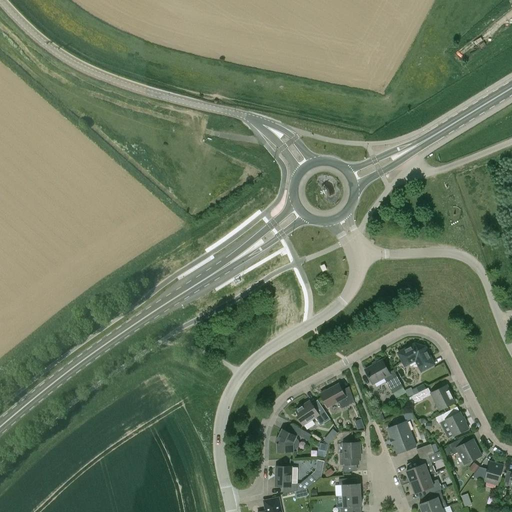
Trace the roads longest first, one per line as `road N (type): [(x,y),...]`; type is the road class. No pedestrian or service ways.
road 1 (residential): [(228,498),(257,488),(262,430),(278,402),(415,328),(443,343),(491,439),(511,450)]
road 2 (secondary): [(0,424),(53,374),(300,210)]
road 3 (tertiary): [(307,167),(256,120),(62,58),(0,0)]
road 4 (unclassified): [(225,484),(223,407),(241,371),(351,290),(361,254)]
road 5 (unclassified): [(511,351),(481,272),(465,257),(361,254)]
road 6 (secondary): [(354,177),(511,87)]
road 7 (track): [(280,135),(214,139),(191,217)]
